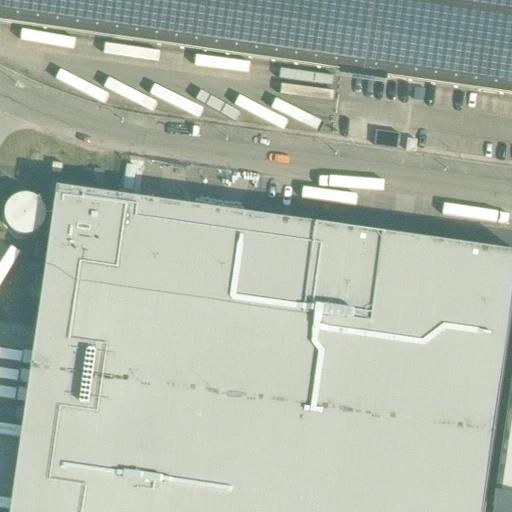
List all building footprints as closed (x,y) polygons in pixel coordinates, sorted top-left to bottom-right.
[(511,0),(0,0),(0,23),(511,96),(511,0)] [(92,184),(101,185),(103,172),(94,170),(92,184)] [(482,511),(511,304),(511,254),(127,200),(56,190),(9,511),(482,511)] [(45,222),(46,219),(46,217),(46,214),(44,209),(41,204),(37,201),(32,198),(27,197),(21,198),(16,200),(12,203),(9,207),(6,212),(6,218),(6,223),(9,228),(12,232),(16,235),(21,237),(27,238),(32,237),(37,235),(41,231),(44,227),(45,224),(45,222)] [(511,511),(511,416),(498,511),(511,511)]
